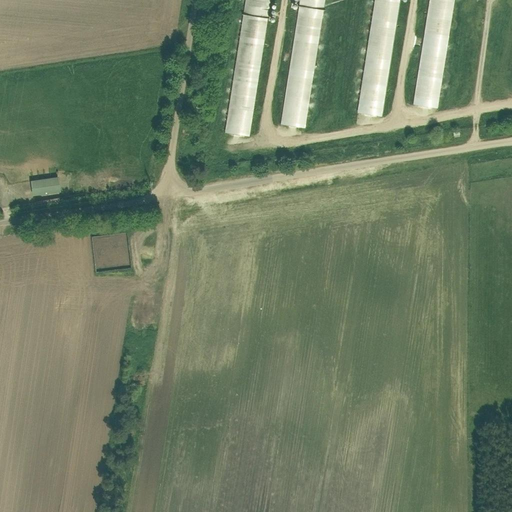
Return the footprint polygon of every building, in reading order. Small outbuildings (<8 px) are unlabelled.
[(270,0),(245,0),(225,134),(250,137),(270,0)] [(326,0),(300,0),(282,125),(307,129),(326,0)] [(400,0),(375,0),(358,114),(383,118),(400,0)] [(454,0),(428,0),(413,105),(438,109),(454,0)] [(29,179),(31,195),(59,192),(58,177),(29,179)]
